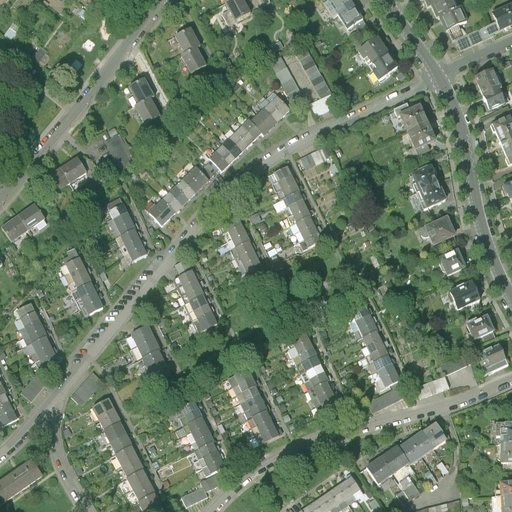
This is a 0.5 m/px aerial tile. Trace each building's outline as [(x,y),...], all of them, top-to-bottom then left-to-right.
[(232,0),(227,2),(224,4),(228,11),(234,23),(237,21),(250,13),(243,0),(232,0)] [(332,0),(329,2),(338,16),(353,5),(350,0),(332,0)] [(424,0),(428,7),(431,6),(437,19),(440,17),(461,7),(457,0),(424,0)] [(511,0),(491,10),(496,21),(501,32),(511,27),(511,0)] [(353,5),(338,16),(348,31),(363,20),(353,5)] [(461,7),(440,17),(447,32),(468,22),(461,7)] [(234,23),(228,11),(220,17),(233,39),(243,32),(237,21),(234,23)] [(501,32),(496,21),(479,29),(484,40),(501,32)] [(479,29),(473,31),(478,42),(484,40),(479,29)] [(10,40),(16,37),(13,31),(7,33),(10,40)] [(189,31),(176,38),(185,56),(196,51),(199,49),(192,36),(189,31)] [(473,31),(456,39),(460,50),(478,42),(473,31)] [(358,52),(368,67),(388,54),(378,39),(358,52)] [(303,46),(292,52),(320,101),(332,96),(303,46)] [(185,56),(182,58),(191,76),(205,68),(203,63),(196,51),(185,56)] [(388,54),(368,67),(378,82),(398,69),(388,54)] [(281,58),(271,65),(293,108),(305,101),(281,58)] [(475,77),(482,95),(499,88),(492,71),(475,77)] [(145,79),(127,88),(137,107),(150,100),(155,97),(145,79)] [(482,95),(488,113),(506,106),(499,88),(482,95)] [(273,96),(266,102),(283,119),(289,112),(273,96)] [(320,101),(310,106),(316,118),(337,108),(332,96),(320,101)] [(257,106),(264,113),(276,125),(283,119),(266,102),(263,99),(257,106)] [(137,107),(134,109),(144,128),(160,118),(150,100),(137,107)] [(399,114),(408,136),(430,127),(424,111),(412,109),(399,114)] [(264,113),(257,119),(269,132),(276,125),(264,113)] [(494,135),(496,139),(511,130),(511,117),(510,113),(488,125),(491,133),(494,135)] [(257,119),(250,126),(261,136),(263,138),(269,132),(257,119)] [(248,124),(242,130),(254,143),(261,136),(250,126),(248,124)] [(430,127),(408,136),(417,159),(432,154),(428,145),(436,142),(430,127)] [(242,130),(235,137),(248,149),(254,143),(242,130)] [(511,148),(511,130),(496,139),(502,153),(511,148)] [(119,137),(107,143),(119,169),(132,163),(119,137)] [(235,137),(229,143),(241,156),(248,149),(235,137)] [(229,143),(222,149),(235,162),(241,156),(229,143)] [(511,165),(511,148),(502,153),(504,157),(503,160),(506,168),(511,165)] [(222,149),(216,156),(228,169),(235,162),(222,149)] [(321,151),(300,161),(305,172),(326,162),(321,151)] [(216,156),(209,163),(211,165),(219,173),(221,175),(228,169),(216,156)] [(87,175),(77,159),(60,170),(70,186),(87,175)] [(211,165),(205,170),(213,179),(219,173),(211,165)] [(417,195),(439,185),(434,174),(431,175),(427,167),(411,174),(415,184),(413,185),(417,195)] [(290,176),(286,168),(273,174),(277,183),(290,176)] [(70,186),(60,170),(43,181),(53,197),(70,186)] [(213,179),(205,170),(200,176),(208,184),(213,179)] [(195,172),(189,178),(201,191),(208,184),(200,176),(195,172)] [(294,185),(290,176),(277,183),(281,191),(294,185)] [(189,178),(182,185),(194,197),(201,191),(189,178)] [(508,195),(510,200),(511,199),(511,180),(502,186),(505,194),(508,195)] [(182,185),(176,191),(188,204),(194,197),(182,185)] [(298,193),(294,185),(281,191),(285,199),(298,193)] [(439,185),(417,195),(424,211),(446,201),(439,185)] [(176,191),(169,197),(181,210),(188,204),(176,191)] [(302,201),(298,193),(285,199),(289,208),(302,201)] [(169,197),(163,204),(175,217),(181,210),(169,197)] [(306,210),(302,201),(289,208),(293,216),(306,210)] [(175,217),(163,204),(156,210),(154,208),(147,215),(161,230),(175,217)] [(108,214),(111,222),(128,213),(124,205),(108,214)] [(33,206),(16,217),(27,233),(44,221),(33,206)] [(310,218),(306,210),(293,216),(297,224),(310,218)] [(111,222),(115,231),(132,222),(128,213),(111,222)] [(27,233),(16,217),(0,228),(11,244),(27,233)] [(447,217),(425,227),(433,246),(456,236),(447,217)] [(314,226),(310,218),(297,224),(301,233),(314,226)] [(224,226),(228,235),(241,228),(237,220),(224,226)] [(115,231),(119,239),(136,230),(132,222),(115,231)] [(318,235),(314,226),(301,233),(305,241),(318,235)] [(228,235),(232,243),(245,236),(241,228),(228,235)] [(119,239),(123,248),(140,239),(136,230),(119,239)] [(322,243),(318,235),(305,241),(309,249),(322,243)] [(227,245),(231,253),(248,245),(249,244),(245,236),(232,243),(227,245)] [(123,248),(126,257),(144,247),(140,239),(123,248)] [(230,253),(234,261),(252,253),(254,252),(252,247),(250,248),(248,245),(231,253),(230,253)] [(126,257),(130,265),(148,256),(144,247),(126,257)] [(458,251),(439,259),(447,277),(466,268),(458,251)] [(238,270),(243,267),(256,261),(259,259),(257,255),(254,256),(252,253),(234,261),(238,270)] [(83,266),(79,257),(65,265),(69,274),(83,266)] [(175,268),(180,279),(191,274),(188,268),(193,266),(190,261),(175,268)] [(243,267),(238,270),(242,277),(259,269),(260,269),(256,261),(243,267)] [(87,275),(83,266),(69,274),(73,283),(87,275)] [(241,278),(245,286),(263,277),(259,269),(242,277),(241,278)] [(196,282),(193,274),(191,274),(180,279),(178,280),(182,289),(196,282)] [(91,284),(87,275),(73,283),(77,292),(91,284)] [(245,286),(250,294),(269,285),(267,280),(265,281),(263,277),(245,286)] [(200,290),(196,282),(182,289),(186,297),(200,290)] [(470,283),(449,293),(458,312),(479,302),(470,283)] [(95,293),(91,284),(77,292),(81,300),(95,293)] [(204,298),(200,290),(186,297),(189,304),(203,298),(204,298)] [(99,302),(95,293),(81,300),(85,309),(99,302)] [(207,306),(203,298),(189,304),(188,305),(192,313),(207,306)] [(103,310),(99,302),(85,309),(89,318),(103,310)] [(211,314),(207,306),(192,313),(196,321),(211,314)] [(358,323),(372,317),(369,310),(355,316),(358,323)] [(18,321),(22,329),(38,321),(34,313),(18,321)] [(215,323),(211,314),(196,321),(200,330),(215,323)] [(487,314),(466,324),(474,341),(495,332),(487,314)] [(132,322),(137,334),(147,329),(148,328),(142,317),(132,322)] [(375,323),(372,317),(358,323),(361,330),(375,323)] [(22,329),(27,337),(42,329),(38,321),(22,329)] [(375,323),(361,330),(365,337),(377,331),(378,330),(375,323)] [(27,337),(31,345),(46,337),(42,329),(27,337)] [(153,341),(147,329),(137,334),(131,337),(137,349),(153,341)] [(295,346),(309,339),(305,331),(291,338),(295,346)] [(367,345),(381,339),(377,331),(365,337),(364,337),(367,345)] [(31,345),(35,353),(50,345),(46,337),(31,345)] [(299,354),(313,347),(309,339),(295,346),(299,354)] [(381,339),(367,345),(371,354),(385,347),(381,339)] [(159,353),(153,341),(137,349),(143,360),(159,353)] [(35,353),(39,361),(54,353),(50,345),(35,353)] [(313,347),(299,354),(303,362),(315,356),(316,355),(313,347)] [(385,347),(371,354),(375,362),(387,356),(389,355),(385,347)] [(481,369),(484,376),(493,372),(509,365),(503,350),(499,351),(495,353),(492,347),(483,351),(489,364),(481,369)] [(39,361),(43,369),(59,361),(54,353),(39,361)] [(165,365),(159,353),(143,360),(148,372),(165,365)] [(441,366),(446,376),(470,364),(466,354),(441,366)] [(301,362),(305,370),(319,364),(315,356),(303,362),(301,362)] [(378,371),(391,365),(387,356),(375,362),(374,363),(378,371)] [(309,379),(323,372),(319,364),(305,370),(309,379)] [(170,377),(165,365),(148,372),(153,384),(170,377)] [(382,379),(395,373),(391,365),(378,371),(382,379)] [(229,382),(233,390),(252,381),(248,372),(229,382)] [(327,380),(323,372),(309,379),(313,387),(326,381),(327,380)] [(399,381),(395,373),(382,379),(386,388),(399,381)] [(92,374),(70,399),(80,407),(102,383),(92,374)] [(37,376),(21,396),(31,404),(47,384),(37,376)] [(423,398),(450,389),(445,377),(419,387),(423,398)] [(256,389),(252,381),(233,390),(237,398),(256,389)] [(312,387),(316,396),(330,389),(326,381),(313,387),(312,387)] [(394,387),(366,401),(372,412),(399,398),(394,387)] [(237,398),(241,406),(260,397),(256,389),(237,398)] [(316,396),(320,404),(334,397),(330,389),(316,396)] [(0,397),(0,408),(10,403),(5,395),(0,397)] [(246,414),(264,405),(260,397),(241,406),(246,414)] [(334,397),(320,404),(324,412),(338,406),(334,397)] [(98,420),(115,411),(109,400),(92,409),(98,420)] [(511,401),(500,403),(501,411),(511,410),(511,401)] [(0,408),(0,418),(14,412),(10,403),(0,408)] [(185,417),(198,411),(194,403),(181,409),(185,417)] [(264,405),(246,414),(250,422),(253,420),(268,413),(264,405)] [(115,411),(98,420),(105,432),(120,423),(121,423),(115,411)] [(198,411),(185,417),(189,425),(202,419),(198,411)] [(0,418),(0,428),(18,420),(14,412),(0,418)] [(253,420),(258,429),(272,421),(268,413),(253,420)] [(202,419),(189,425),(193,433),(206,427),(202,419)] [(262,437),(277,429),(272,421),(258,429),(262,437)] [(110,443),(126,435),(120,423),(105,432),(104,432),(110,443)] [(511,423),(500,424),(500,444),(511,443),(511,423)] [(441,425),(428,433),(439,449),(452,441),(441,425)] [(193,433),(197,441),(210,435),(206,427),(193,433)] [(277,429),(262,437),(266,445),(281,437),(277,429)] [(428,433),(416,441),(427,457),(439,449),(428,433)] [(126,435),(110,443),(116,455),(132,446),(133,446),(126,435)] [(213,443),(210,435),(197,441),(200,449),(212,443),(213,443)] [(416,441),(404,449),(415,465),(427,457),(416,441)] [(199,450),(203,458),(216,452),(212,443),(200,449),(199,450)] [(511,443),(500,444),(501,464),(511,463),(511,443)] [(121,467),(138,458),(132,446),(116,455),(115,455),(121,467)] [(404,449),(388,460),(398,476),(415,465),(404,449)] [(207,467),(220,461),(216,452),(203,458),(207,467)] [(47,474),(34,457),(7,476),(20,494),(47,474)] [(138,458),(121,467),(128,479),(143,471),(144,470),(138,458)] [(388,460),(373,469),(384,485),(398,476),(388,460)] [(220,461),(207,467),(211,475),(224,469),(220,461)] [(126,479),(133,491),(149,483),(143,471),(128,479),(126,479)] [(0,508),(20,494),(7,476),(0,481),(0,508)] [(201,490),(204,494),(222,486),(217,476),(199,485),(201,490)] [(397,494),(403,504),(422,494),(412,476),(400,483),(404,490),(397,494)] [(358,477),(350,482),(359,495),(367,490),(358,477)] [(511,479),(500,481),(501,496),(501,498),(511,496),(511,479)] [(350,482),(343,487),(351,500),(359,495),(350,482)] [(156,494),(149,483),(133,491),(139,503),(154,495),(156,494)] [(343,487),(335,492),(344,505),(351,500),(343,487)] [(201,490),(180,499),(185,510),(206,500),(204,494),(201,490)] [(335,492),(328,497),(337,510),(344,505),(335,492)] [(137,504),(141,511),(151,511),(160,507),(154,495),(139,503),(137,504)] [(501,496),(491,496),(492,511),(501,511),(501,498),(501,496)] [(511,511),(511,496),(501,498),(501,511),(511,511)] [(328,497),(320,502),(327,511),(333,511),(337,510),(328,497)] [(327,511),(320,502),(313,507),(316,511),(327,511)]
